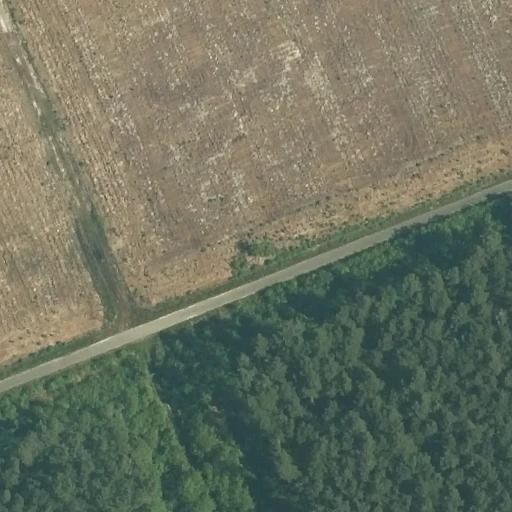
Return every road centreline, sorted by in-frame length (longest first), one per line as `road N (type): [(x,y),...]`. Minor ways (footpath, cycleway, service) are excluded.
road 1 (unclassified): [(511,188),(0,392)]
road 2 (track): [(0,34),(222,511)]
